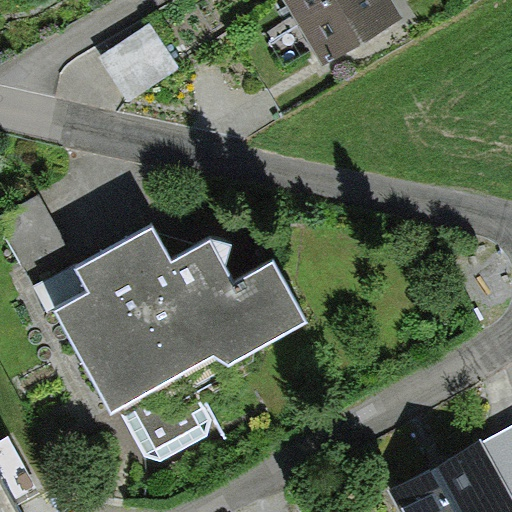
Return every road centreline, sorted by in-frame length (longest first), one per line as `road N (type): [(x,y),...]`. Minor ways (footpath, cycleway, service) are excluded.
road 1 (residential): [(511,221),(9,109)]
road 2 (residential): [(511,333),(198,511)]
road 3 (residential): [(146,0),(44,61),(15,89),(9,109)]
